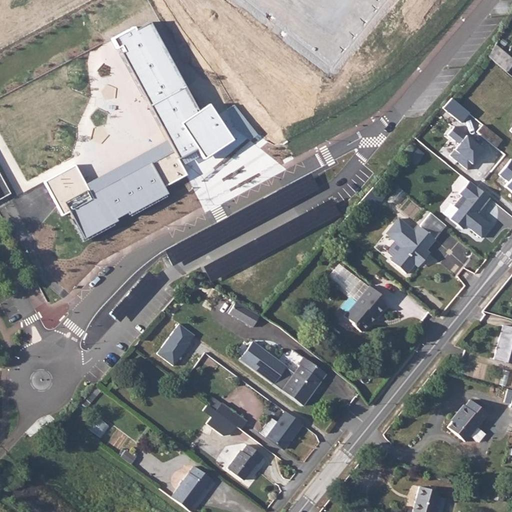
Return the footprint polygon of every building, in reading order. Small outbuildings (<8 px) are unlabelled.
[(77,165),(46,183),(62,217),(70,214),(84,243),(119,224),(117,219),(129,213),(131,216),(170,196),(166,188),(189,176),(182,159),(198,149),(206,159),(236,140),(211,105),(201,112),(152,20),(116,38),(169,140),(88,185),(77,165)] [(511,57),(496,44),(487,55),(509,72),(511,67),(511,57)] [(451,98),(443,108),(461,124),(470,114),(451,98)] [(458,144),(449,155),(467,170),(483,150),(454,126),(447,135),(458,144)] [(511,159),(498,175),(508,182),(505,186),(511,192),(511,159)] [(0,166),(0,178),(8,194),(13,191),(0,166)] [(489,198),(469,182),(459,195),(465,199),(449,219),(463,230),(466,226),(480,238),(491,224),(477,213),(489,198)] [(381,195),(371,187),(355,205),(364,214),(381,195)] [(383,197),(381,195),(364,214),(366,216),(383,197)] [(418,226),(434,239),(445,226),(429,213),(418,226)] [(425,250),(434,239),(418,226),(413,232),(397,218),(385,233),(394,241),(401,247),(392,257),(389,260),(405,274),(413,263),(415,265),(419,261),(421,262),(428,253),(425,250)] [(392,257),(401,247),(394,241),(387,249),(387,252),(392,257)] [(455,245),(449,262),(464,267),(470,250),(455,245)] [(350,325),(358,331),(372,315),(374,317),(384,305),(374,297),(376,293),(366,286),(342,315),(348,320),(350,325)] [(250,326),(257,315),(234,302),(227,313),(250,326)] [(492,360),(511,365),(511,329),(502,326),(492,360)] [(238,360),(298,407),(306,398),(305,396),(310,389),(312,390),(324,374),(302,357),(295,366),(296,368),(291,374),(250,343),(238,360)] [(445,429),(461,442),(485,414),(468,401),(463,407),(460,406),(454,414),(455,417),(445,429)] [(234,428),(237,431),(243,422),(218,404),(212,412),(234,428)] [(234,428),(212,412),(203,424),(220,438),(227,436),(234,428)] [(256,434),(278,450),(287,440),(288,441),(299,426),(282,413),(274,423),(267,419),(256,434)] [(102,438),(108,425),(93,418),(87,432),(102,438)] [(253,466),(259,459),(244,448),(238,454),(237,453),(223,471),(237,482),(251,465),(253,466)] [(168,499),(185,511),(203,488),(204,489),(209,481),(192,467),(168,499)] [(409,511),(439,511),(442,503),(435,500),(436,494),(416,489),(409,511)]
